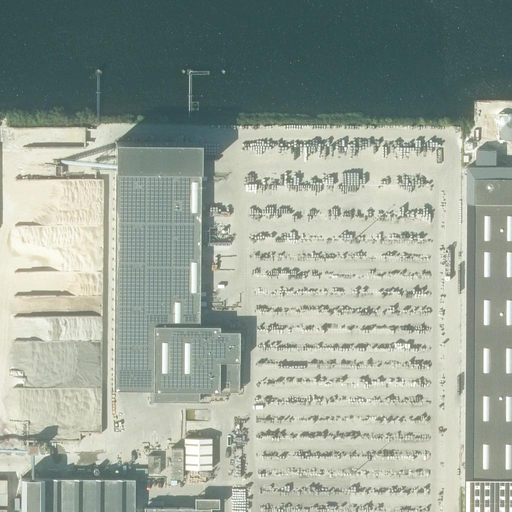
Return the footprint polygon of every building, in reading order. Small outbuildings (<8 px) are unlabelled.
[(511,178),(498,178),(498,138),(488,138),(487,178),(476,178),(473,480),(511,479),(511,178)] [(151,391),(153,391),(161,391),(198,391),(199,391),(239,392),(239,331),(229,331),(220,331),(220,326),(209,325),(199,325),(200,221),(201,142),(115,142),(113,377),(113,390),(116,391),(116,390),(117,390),(125,390),(125,391),(126,391),(126,390),(135,390),(135,391),(136,391),(136,390),(143,390),(143,391),(144,391),(144,390),(151,390),(151,391)] [(307,341),(306,339),(304,338),(303,336),(301,335),(300,334),(299,333),(297,332),(295,331),(293,331),(292,331),(290,330),(288,330),(287,330),(285,330),(283,331),(281,331),(279,332),(277,333),(276,334),(274,335),(273,336),(272,337),(271,338),(269,340),(268,341),(268,342),(267,344),(267,346),(266,348),(266,350),(266,352),(266,353),(266,355),(266,357),(267,358),(267,360),(268,361),(268,362),(269,363),(269,364),(270,366),(271,367),(272,368),(274,370),(276,371),(278,372),(279,373),(282,373),(284,374),(286,374),(289,374),(291,374),(294,373),(296,373),(298,371),(301,370),(302,369),(304,367),(305,366),(306,365),(307,363),(307,362),(308,361),(308,360),(309,358),(309,357),(310,356),(310,355),(310,353),(310,352),(310,351),(310,349),(310,348),(309,346),(308,344),(308,343),(307,341)] [(211,469),(211,438),(184,438),(184,469),(211,469)] [(160,473),(160,456),(148,455),(148,473),(160,473)] [(210,511),(211,508),(144,507),(144,511),(134,511),(134,479),(21,478),(20,511),(210,511)] [(491,483),(490,503),(506,504),(506,484),(491,483)]
